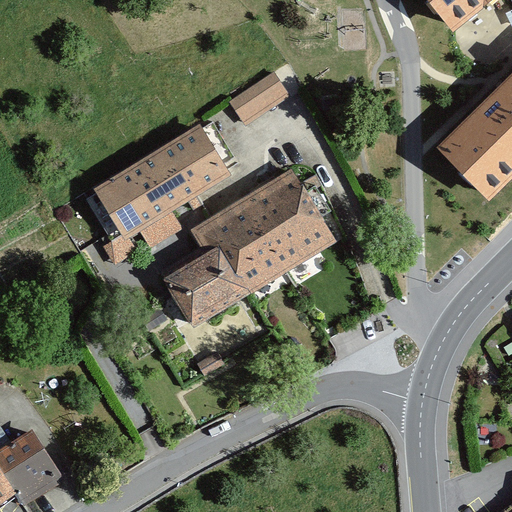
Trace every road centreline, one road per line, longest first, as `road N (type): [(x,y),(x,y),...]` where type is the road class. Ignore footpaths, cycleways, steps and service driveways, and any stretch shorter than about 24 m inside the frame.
road 1 (residential): [(103,511),(304,399),(353,385),(422,402)]
road 2 (residential): [(388,0),(409,57),(417,289),(443,338)]
